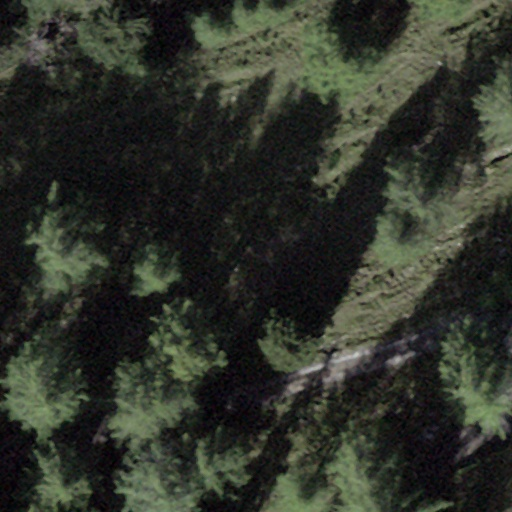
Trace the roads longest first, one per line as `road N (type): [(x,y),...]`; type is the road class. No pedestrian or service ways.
road 1 (track): [(0,422),(397,341),(495,311),(511,325)]
road 2 (track): [(511,379),(383,511)]
